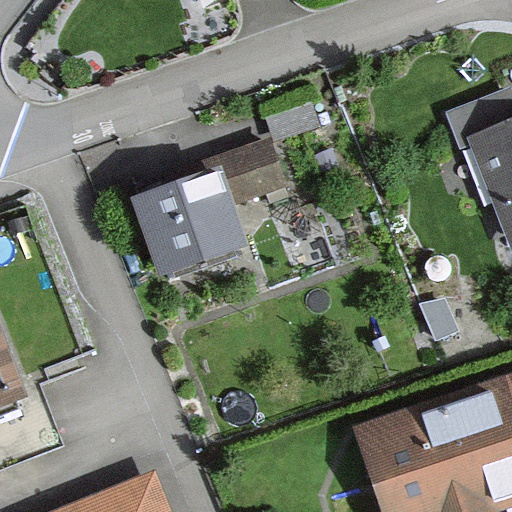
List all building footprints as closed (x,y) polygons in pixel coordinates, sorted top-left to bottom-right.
[(511,112),(506,97),(448,120),(460,149),(473,144),(511,244),(511,112)] [(221,207),(279,186),(265,146),(205,167),(209,179),(135,205),(159,274),(235,247),(221,207)] [(0,371),(0,400),(9,396),(0,371)] [(481,511),(480,508),(511,496),(511,386),(356,438),(381,511),(481,511)] [(166,511),(157,486),(87,511),(166,511)]
